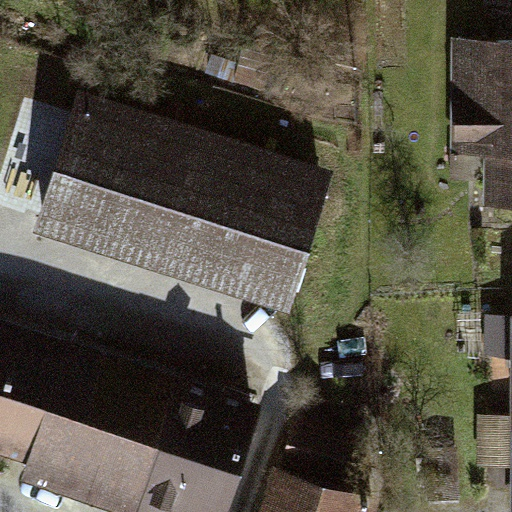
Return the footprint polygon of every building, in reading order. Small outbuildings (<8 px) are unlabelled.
[(511,27),(461,26),(459,143),(491,143),(490,201),(511,201),(511,27)] [(70,86),(25,212),(282,302),(327,176),(70,86)] [(218,511),(253,411),(0,326),(0,432),(38,446),(32,464),(174,511),(218,511)] [(97,357),(254,406),(263,377),(106,327),(97,357)] [(425,496),(462,495),(459,433),(422,434),(425,496)] [(280,440),(257,511),(375,511),(387,474),(280,440)]
